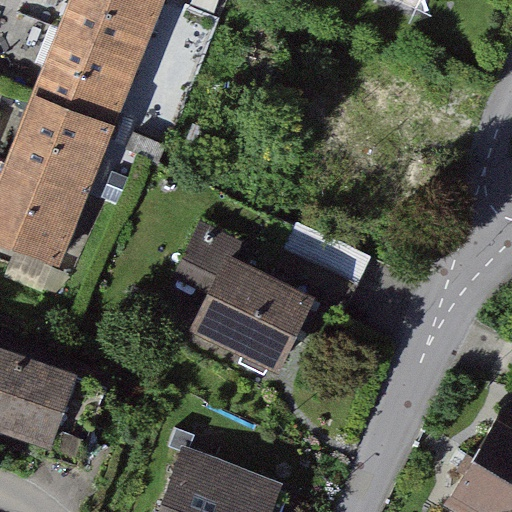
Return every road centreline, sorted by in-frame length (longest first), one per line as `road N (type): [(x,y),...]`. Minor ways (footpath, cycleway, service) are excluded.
road 1 (residential): [(359,511),(476,250)]
road 2 (residential): [(511,102),(482,181),(476,250)]
